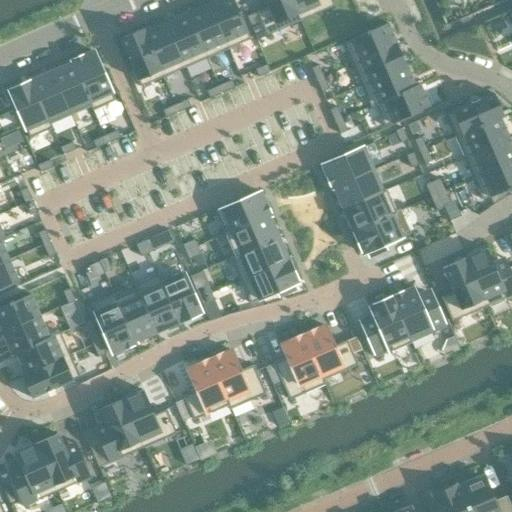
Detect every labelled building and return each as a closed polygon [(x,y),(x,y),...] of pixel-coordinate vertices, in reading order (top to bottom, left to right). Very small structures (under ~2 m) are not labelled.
[(217,0),(209,4),(229,49),(251,39),(240,16),(242,15),(240,11),(238,11),(233,0),(217,0)] [(265,0),(268,7),(256,12),(267,36),(301,21),(291,0),(265,0)] [(291,0),(301,21),(335,6),(331,0),(291,0)] [(209,4),(187,13),(207,58),(229,49),(209,4)] [(267,36),(256,12),(246,16),(257,40),(267,36)] [(187,13),(165,23),(185,68),(207,58),(187,13)] [(143,29),(142,29),(160,71),(163,77),(185,68),(165,23),(144,32),(143,29)] [(366,32),(342,43),(352,65),(397,45),(387,23),(370,30),(370,29),(365,31),(366,32)] [(142,29),(120,39),(122,45),(141,87),(163,77),(160,71),(142,29)] [(397,45),(352,65),(361,85),(406,66),(397,45)] [(94,51),(72,61),(93,110),(115,101),(94,51)] [(72,63),(52,72),(71,115),(91,106),(93,111),(93,110),(72,61),(71,61),(72,63)] [(267,64),(255,70),(258,77),(270,72),(267,64)] [(318,65),(311,68),(316,80),(324,77),(318,65)] [(406,66),(361,85),(370,106),(419,85),(419,84),(415,86),(406,66)] [(52,72),(31,81),(52,129),(53,128),(51,124),(71,115),(52,72)] [(324,77),(316,80),(322,92),(329,89),(324,77)] [(231,80),(219,86),(222,93),(234,88),(231,80)] [(10,90),(9,91),(30,138),(52,129),(31,81),(29,82),(10,90)] [(419,85),(370,106),(371,107),(375,105),(384,126),(429,107),(419,85)] [(219,86),(206,91),(210,98),(222,93),(219,86)] [(493,93),(445,114),(455,136),(503,115),(493,93)] [(187,99),(175,105),(178,112),(190,107),(187,99)] [(175,105),(163,110),(166,117),(178,112),(175,105)] [(337,107),(329,110),(335,122),(342,119),(337,107)] [(503,115),(455,136),(464,157),(509,138),(500,118),(503,116),(503,115)] [(342,119),(335,122),(340,134),(347,131),(342,119)] [(117,130),(104,135),(108,143),(120,138),(117,130)] [(104,135),(92,141),(96,148),(108,143),(104,135)] [(421,137),(414,140),(419,152),(427,149),(421,137)] [(511,144),(509,138),(464,157),(473,178),(511,161),(511,144)] [(408,140),(400,143),(406,156),(413,152),(408,140)] [(72,142),(60,147),(63,155),(75,149),(72,142)] [(362,147),(322,165),(323,169),(326,175),(332,188),(372,170),(362,147)] [(427,149),(419,152),(424,164),(432,161),(427,149)] [(413,152),(406,156),(411,168),(418,164),(413,152)] [(49,160),(37,165),(40,172),(52,167),(49,160)] [(511,161),(473,178),(483,200),(506,190),(507,191),(511,189),(511,188),(511,187),(511,161)] [(372,170),(332,188),(332,189),(334,188),(340,200),(344,209),(386,190),(386,189),(381,191),(372,170)] [(440,178),(432,182),(437,194),(445,190),(440,178)] [(432,182),(425,185),(430,197),(437,194),(432,182)] [(27,188),(19,191),(25,203),(32,200),(27,188)] [(386,190),(344,209),(348,218),(353,231),(400,210),(400,209),(395,211),(386,190)] [(445,190),(437,194),(443,206),(450,203),(445,190)] [(260,192),(215,211),(225,234),(270,215),(265,202),(262,196),(260,192)] [(437,194),(430,197),(435,209),(443,206),(437,194)] [(32,200),(25,203),(30,215),(37,212),(32,200)] [(400,210),(353,231),(354,232),(362,251),(363,254),(410,233),(400,210)] [(270,215),(225,234),(234,255),(230,257),(231,258),(278,238),(268,217),(271,216),(270,215)] [(45,230),(38,233),(43,245),(50,242),(45,230)] [(150,238),(143,241),(148,253),(155,250),(150,238)] [(278,238),(231,258),(240,280),(287,260),(282,247),(278,238)] [(194,239),(182,245),(185,252),(198,247),(194,239)] [(0,263),(9,260),(0,240),(0,263)] [(143,241),(135,244),(140,256),(148,253),(143,241)] [(50,242),(43,245),(48,257),(56,254),(50,242)] [(198,247),(185,252),(189,259),(201,254),(198,247)] [(486,249),(464,259),(485,307),(511,295),(511,275),(509,268),(505,259),(504,257),(503,258),(492,263),(486,249)] [(106,257),(99,260),(104,272),(111,269),(106,257)] [(453,293),(441,298),(452,322),(485,307),(464,259),(442,268),(453,293)] [(9,260),(0,263),(0,289),(18,282),(9,260)] [(99,260),(91,264),(96,276),(104,272),(99,260)] [(287,260),(240,280),(250,303),(276,292),(295,284),(297,283),(296,280),(297,280),(288,261),(287,260)] [(158,274),(157,275),(178,322),(180,321),(199,313),(201,312),(184,273),(162,283),(158,274)] [(157,275),(135,284),(156,332),(165,328),(167,327),(169,331),(178,327),(176,323),(178,322),(157,275)] [(115,294),(113,294),(135,343),(136,343),(135,341),(156,332),(135,284),(135,285),(136,289),(116,298),(115,294)] [(208,286),(196,291),(199,298),(211,293),(208,286)] [(413,287),(391,297),(411,342),(446,327),(445,324),(432,294),(419,300),(416,294),(413,287)] [(70,288),(63,291),(68,304),(75,300),(70,288)] [(211,293),(199,298),(202,306),(215,300),(211,293)] [(9,303),(0,307),(0,329),(1,333),(40,316),(30,294),(13,301),(13,300),(8,302),(9,303)] [(113,294),(91,304),(112,353),(135,343),(113,294)] [(375,320),(362,325),(375,355),(376,357),(411,342),(391,297),(390,298),(390,297),(373,304),(374,305),(369,307),(372,313),(375,320)] [(75,300),(68,304),(73,316),(81,312),(75,300)] [(91,305),(86,308),(93,324),(98,322),(91,305)] [(40,316),(1,333),(11,355),(60,333),(60,332),(49,337),(40,316)] [(325,325),(303,335),(324,384),(326,384),(324,379),(358,364),(353,353),(347,341),(334,346),(325,325)] [(370,343),(362,326),(357,329),(364,345),(370,343)] [(95,330),(87,333),(93,345),(100,342),(95,330)] [(60,333),(11,355),(11,356),(16,354),(25,374),(21,375),(22,376),(70,355),(60,333)] [(287,357),(274,363),(290,400),(324,384),(303,335),(281,345),(287,357)] [(356,337),(347,341),(353,353),(362,349),(356,337)] [(100,342),(93,345),(98,357),(105,354),(100,342)] [(212,358),(209,360),(230,409),(265,394),(253,365),(240,371),(231,350),(228,351),(226,347),(210,354),(212,358)] [(70,355),(22,376),(31,398),(80,377),(70,355)] [(196,390),(183,396),(194,420),(228,405),(230,409),(209,360),(187,369),(196,390)] [(282,381),(274,363),(265,367),(273,385),(282,381)] [(144,390),(121,400),(142,448),(177,433),(166,409),(154,415),(144,390)] [(193,417),(185,399),(175,403),(183,421),(193,417)] [(95,428),(94,428),(94,430),(98,439),(109,463),(142,448),(121,400),(100,409),(105,423),(95,428)] [(58,434),(36,444),(57,492),(91,477),(80,453),(76,444),(76,442),(74,443),(64,448),(58,434)] [(109,463),(98,439),(88,444),(99,467),(109,463)] [(9,471),(8,472),(9,474),(13,483),(23,507),(57,492),(36,444),(14,453),(20,467),(9,471)] [(511,511),(511,509),(506,496),(493,501),(483,477),(480,478),(479,476),(466,481),(467,484),(459,487),(469,511),(511,511)] [(469,511),(459,487),(455,489),(454,486),(433,495),(440,511),(469,511)]
